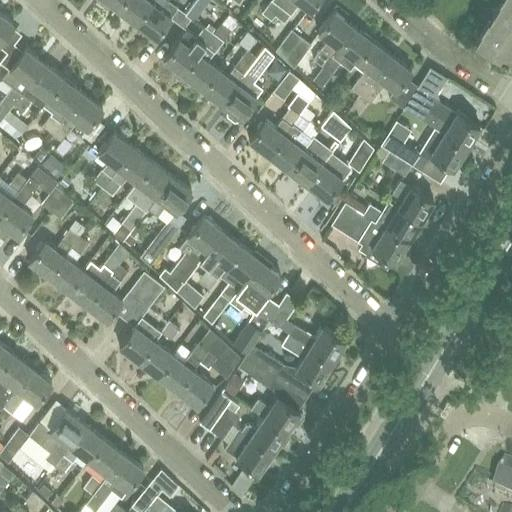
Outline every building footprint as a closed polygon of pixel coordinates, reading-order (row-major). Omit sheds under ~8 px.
[(105,0),(116,8),(122,0),(105,0)] [(122,0),(116,8),(135,23),(151,2),(152,0),(122,0)] [(152,0),(151,2),(135,23),(154,37),(170,16),(178,23),(186,13),(168,0),(152,0)] [(187,27),(208,0),(196,0),(180,22),(187,27)] [(274,16),(286,0),(270,0),(264,8),(260,13),(270,20),(274,15),(274,16)] [(316,0),(286,0),(274,16),(283,23),(299,2),(309,10),(316,0)] [(511,0),(500,0),(478,35),(511,56),(511,0)] [(323,67),(338,47),(354,26),(334,10),(318,32),(327,39),(312,59),(323,67)] [(0,39),(12,24),(0,14),(0,39)] [(185,29),(179,39),(163,60),(183,75),(199,54),(215,34),(205,28),(204,26),(195,37),(185,29)] [(354,26),(338,47),(323,67),(331,74),(340,61),(351,70),(357,62),(373,40),(354,26)] [(275,51),(284,60),(301,37),(291,29),(275,51)] [(223,41),(215,34),(199,54),(183,75),(203,90),(218,69),(208,61),(214,53),(223,41)] [(284,60),(293,67),(310,44),(301,37),(284,60)] [(392,55),(373,40),(357,62),(366,69),(351,88),(361,96),(376,77),(392,55)] [(203,90),(222,105),(238,84),(266,47),(265,46),(257,56),(247,49),(242,56),(227,75),(218,69),(203,90)] [(266,47),(238,84),(222,105),(230,111),(228,113),(228,117),(235,122),(238,121),(240,119),(241,119),(257,98),(255,97),(262,87),(253,81),(274,54),(266,47)] [(0,121),(13,105),(45,64),(25,48),(2,78),(12,86),(0,100),(0,121)] [(376,77),(361,96),(369,102),(385,83),(395,92),(412,70),(392,55),(376,77)] [(43,107),(65,79),(45,64),(13,105),(22,112),(31,100),(41,108),(42,106),(43,107)] [(299,79),(288,71),(272,92),(283,100),(299,79)] [(42,127),(52,134),(60,123),(66,115),(67,115),(83,93),(65,79),(43,107),(51,113),(49,115),(50,116),(42,127)] [(417,86),(404,107),(403,109),(420,119),(433,127),(443,133),(466,148),(479,127),(443,105),(436,115),(420,105),(428,93),(417,86)] [(290,107),(275,127),(265,120),(249,140),(269,156),(285,135),(301,116),(299,114),(310,100),(298,91),(287,105),(290,107)] [(66,115),(60,123),(52,134),(60,141),(69,130),(75,122),(85,130),(102,108),(83,93),(67,115),(66,115)] [(320,126),(321,127),(339,141),(349,126),(333,110),(320,126)] [(301,116),(285,135),(269,156),(288,170),(304,150),(314,136),(313,135),(311,138),(302,131),(309,122),(301,116)] [(119,169),(135,148),(115,133),(99,154),(108,160),(101,169),(102,170),(93,181),(103,188),(119,169)] [(466,148),(443,133),(430,154),(454,168),(466,148)] [(314,136),(304,150),(288,170),(307,185),(323,164),(332,153),(331,152),(332,151),(314,136)] [(363,139),(362,139),(355,152),(347,163),(358,171),(373,148),(363,139)] [(428,156),(403,141),(402,140),(394,152),(420,168),(428,156)] [(153,162),(135,148),(119,169),(103,188),(113,196),(121,184),(128,176),(136,182),(125,197),(126,198),(153,162)] [(411,164),(388,150),(381,162),(404,176),(411,164)] [(332,153),(323,164),(307,185),(326,199),(342,178),(350,167),(332,153)] [(150,206),(172,177),(153,162),(126,198),(136,205),(132,210),(131,209),(120,223),(130,230),(141,217),(142,217),(148,209),(150,206)] [(19,191),(27,179),(17,172),(9,183),(19,191)] [(19,191),(12,199),(0,215),(0,223),(15,235),(32,214),(21,206),(38,184),(29,177),(27,179),(19,191)] [(192,192),(172,177),(150,206),(148,209),(157,216),(166,205),(176,213),(192,192)] [(420,221),(433,201),(400,180),(392,193),(402,199),(397,207),(420,221)] [(40,204),(51,212),(65,194),(54,186),(40,204)] [(0,215),(12,199),(0,189),(0,215)] [(65,194),(51,212),(59,219),(73,201),(65,194)] [(397,207),(387,201),(381,211),(369,203),(368,205),(355,196),(353,198),(348,195),(344,202),(384,227),(407,242),(420,221),(397,207)] [(384,227),(344,202),(330,225),(341,231),(361,243),(358,248),(365,253),(368,247),(394,263),(407,242),(384,227)] [(183,282),(185,280),(199,263),(200,264),(224,232),(204,217),(180,248),(185,252),(170,271),(165,267),(159,274),(176,290),(183,281),(183,282)] [(65,255),(80,236),(79,235),(85,228),(74,220),(55,247),(45,240),(29,261),(49,277),(65,255)] [(152,266),(164,249),(179,228),(168,220),(141,258),(152,266)] [(243,246),(224,232),(200,264),(217,277),(218,275),(220,276),(227,268),(243,246)] [(65,255),(49,277),(68,291),(84,269),(73,261),(88,242),(80,236),(65,255)] [(84,269),(68,291),(87,305),(103,284),(118,264),(128,251),(118,242),(99,268),(90,261),(84,269)] [(262,261),(243,246),(227,268),(220,276),(229,283),(221,294),(231,301),(239,290),(246,282),(262,261)] [(281,276),(262,261),(246,282),(239,290),(231,301),(230,302),(241,311),(244,308),(249,312),(252,314),(232,344),(246,354),(252,344),(268,320),(277,305),(265,296),(281,276)] [(87,305),(106,320),(123,299),(112,291),(127,271),(118,264),(103,284),(87,305)] [(128,291),(138,299),(154,279),(144,271),(128,291)] [(154,279),(138,299),(148,307),(164,286),(154,279)] [(203,296),(185,280),(183,282),(183,281),(176,290),(194,307),(203,296)] [(287,334),(309,348),(332,363),(346,342),(323,327),(323,326),(321,325),(313,335),(293,323),(286,318),(298,302),(285,293),(277,305),(268,320),(288,333),(287,334)] [(142,316),(135,325),(119,346),(139,362),(155,340),(161,332),(142,316)] [(170,320),(161,332),(171,339),(179,327),(170,320)] [(320,383),(332,363),(309,348),(287,334),(280,343),(303,358),(296,368),(320,383)] [(219,335),(208,350),(199,361),(208,368),(211,365),(225,378),(240,355),(219,335)] [(139,362),(158,376),(175,355),(155,340),(139,362)] [(0,370),(13,353),(0,343),(0,370)] [(177,391),(193,369),(199,361),(208,350),(198,343),(190,354),(188,353),(182,361),(175,355),(158,376),(177,391)] [(246,354),(244,356),(275,376),(282,365),(252,344),(246,354)] [(0,408),(3,405),(4,406),(17,388),(35,365),(30,361),(28,365),(13,353),(0,370),(0,408)] [(268,387),(275,376),(244,356),(238,367),(268,387)] [(35,365),(17,388),(4,406),(12,412),(25,395),(35,403),(51,382),(35,370),(37,367),(35,365)] [(213,384),(193,369),(177,391),(197,405),(213,384)] [(200,423),(211,430),(228,407),(234,412),(239,405),(221,393),(200,423)] [(257,399),(250,408),(285,433),(291,425),(294,428),(297,427),(303,418),(303,415),(276,397),(270,406),(257,399)] [(228,407),(211,430),(223,439),(239,415),(234,412),(228,407)] [(250,409),(262,418),(255,427),(250,423),(245,424),(242,429),(238,427),(237,429),(271,452),(276,445),(280,448),(283,447),(289,438),(289,435),(285,433),(250,408),(250,409)] [(50,430),(39,422),(29,435),(48,449),(43,456),(54,465),(70,446),(86,424),(66,409),(50,430)] [(86,424),(70,446),(54,465),(63,473),(79,452),(89,460),(105,439),(86,424)] [(17,426),(0,448),(0,455),(6,462),(28,435),(17,426)] [(224,447),(258,471),(271,452),(237,429),(224,447)] [(89,460),(107,474),(100,482),(91,475),(82,487),(92,494),(84,503),(85,504),(124,454),(105,439),(89,460)] [(143,468),(124,454),(85,504),(93,511),(110,489),(121,497),(143,468)] [(0,491),(14,474),(2,465),(0,467),(0,491)] [(511,498),(511,468),(506,466),(494,491),(511,498)] [(177,511),(171,507),(166,511),(157,511),(148,504),(170,477),(161,468),(131,505),(139,511),(177,511)]
